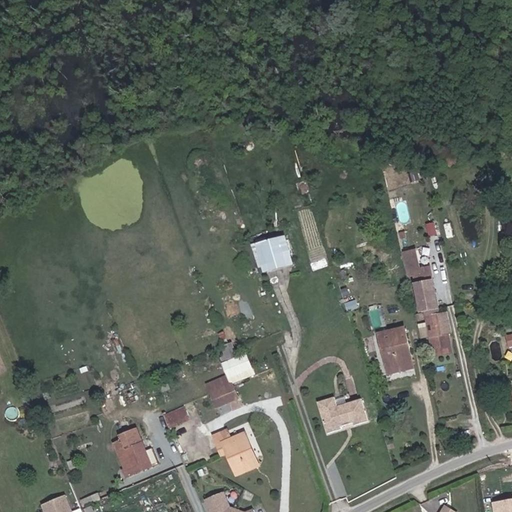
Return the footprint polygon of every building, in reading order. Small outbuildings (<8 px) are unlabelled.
[(293,265),(285,236),(258,244),(266,273),(293,265)] [(439,308),(430,267),(420,269),(416,250),(404,253),(409,277),(417,276),(424,311),(425,311),(439,308)] [(439,308),(425,311),(432,349),(451,345),(449,334),(452,333),(448,315),(440,316),(439,308)] [(414,368),(405,327),(379,333),(389,374),(414,368)] [(238,358),(232,343),(222,347),(228,362),(238,358)] [(451,345),(432,349),(434,357),(453,353),(451,345)] [(223,364),(229,376),(252,367),(247,354),(238,358),(228,362),(223,364)] [(211,393),(232,385),(229,376),(208,385),(211,393)] [(238,398),(232,385),(211,393),(217,407),(238,398)] [(369,421),(362,399),(338,406),(335,397),(319,402),(328,433),(342,429),(341,426),(354,422),(355,425),(369,421)] [(171,428),(189,420),(185,411),(168,419),(171,428)] [(240,433),(251,429),(249,423),(237,427),(240,433)] [(153,466),(137,429),(121,436),(123,440),(115,444),(128,476),(153,466)] [(259,466),(245,434),(231,440),(227,431),(215,436),(219,445),(224,443),(228,452),(238,474),(259,466)] [(461,438),(459,432),(447,436),(451,449),(459,447),(457,439),(461,438)] [(228,452),(224,443),(219,445),(223,455),(228,452)] [(200,478),(209,474),(206,467),(197,471),(200,478)] [(241,497),(250,502),(254,495),(246,490),(241,497)] [(226,493),(208,500),(212,511),(255,511),(254,510),(250,511),(242,511),(232,508),(226,493)] [(72,511),(67,497),(46,506),(47,511),(72,511)] [(511,511),(511,498),(495,501),(497,511),(511,511)]
